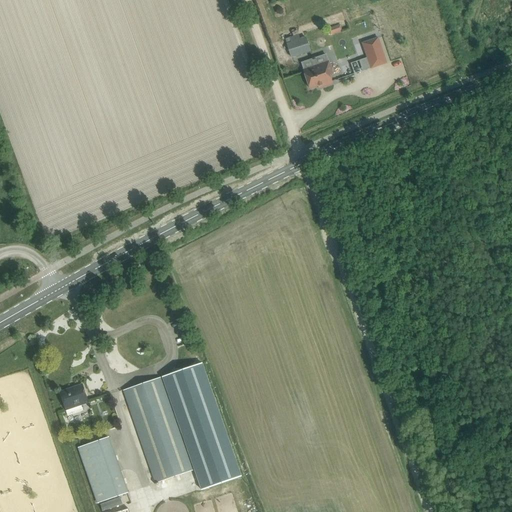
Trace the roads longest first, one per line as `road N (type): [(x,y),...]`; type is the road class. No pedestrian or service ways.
road 1 (track): [(304,162),(429,511)]
road 2 (tertiary): [(58,289),(304,162)]
road 3 (tertiary): [(304,162),(511,74)]
road 4 (track): [(245,0),(300,149)]
